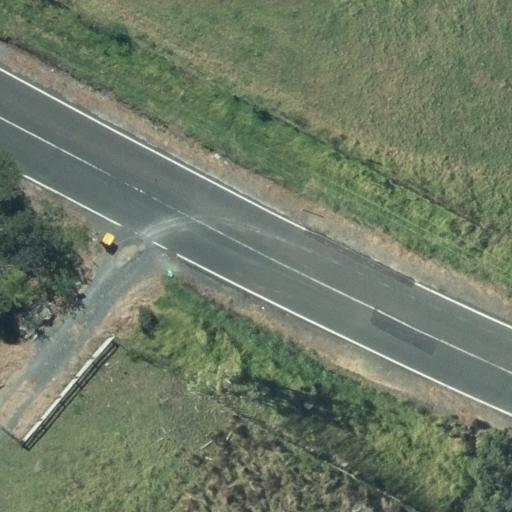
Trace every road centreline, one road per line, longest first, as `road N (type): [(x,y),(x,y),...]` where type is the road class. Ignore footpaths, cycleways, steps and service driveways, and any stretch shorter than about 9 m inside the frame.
road 1 (tertiary): [(511,376),(0,117)]
road 2 (track): [(0,422),(193,220)]
